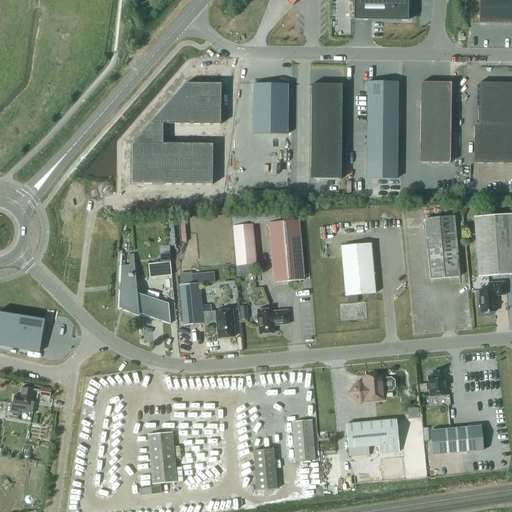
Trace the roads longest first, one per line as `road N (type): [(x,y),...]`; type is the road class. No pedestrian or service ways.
road 1 (unknown): [(151,396),(225,400),(230,496),(96,507),(84,496),(98,408),(106,395),(133,395)]
road 2 (tertiary): [(98,334),(182,366),(511,339)]
road 3 (unclassified): [(188,15),(232,51),(433,55)]
road 4 (tertiary): [(57,164),(188,15)]
road 5 (unclassified): [(54,511),(74,377),(64,374)]
